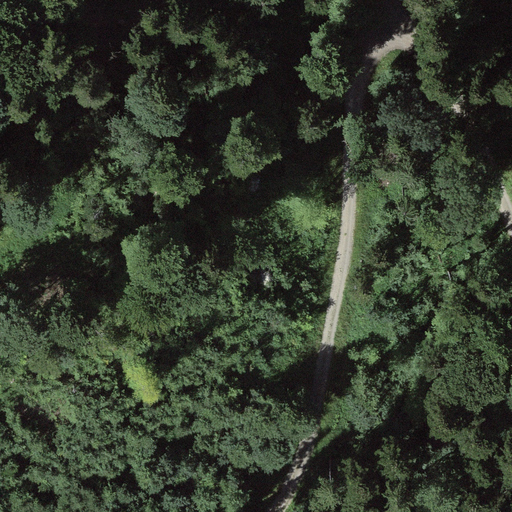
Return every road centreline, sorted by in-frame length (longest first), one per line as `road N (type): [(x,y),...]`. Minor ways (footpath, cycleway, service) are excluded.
road 1 (track): [(371,10),(356,72),(321,432),(279,511)]
road 2 (track): [(511,266),(476,188),(365,0)]
